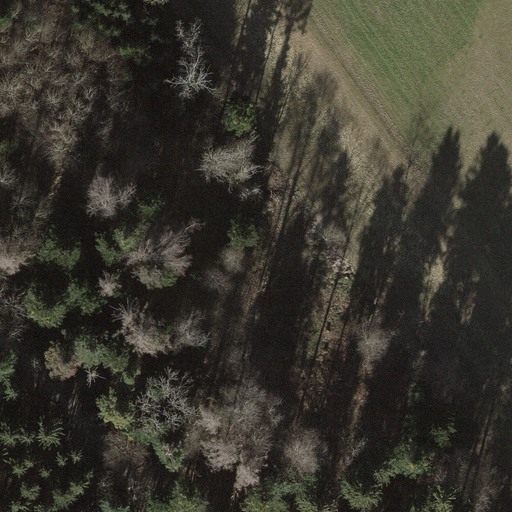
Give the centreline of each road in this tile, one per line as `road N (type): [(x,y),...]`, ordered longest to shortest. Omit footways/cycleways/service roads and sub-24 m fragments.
road 1 (track): [(179,0),(438,404)]
road 2 (track): [(0,333),(86,427),(141,511)]
